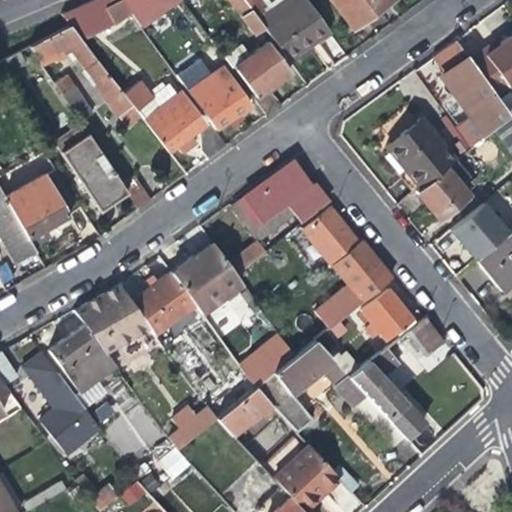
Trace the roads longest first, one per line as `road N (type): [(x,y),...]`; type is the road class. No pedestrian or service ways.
road 1 (residential): [(0,310),(98,257),(290,119)]
road 2 (residential): [(511,387),(290,119)]
road 3 (residential): [(290,119),(457,0)]
road 4 (residential): [(386,511),(511,400)]
